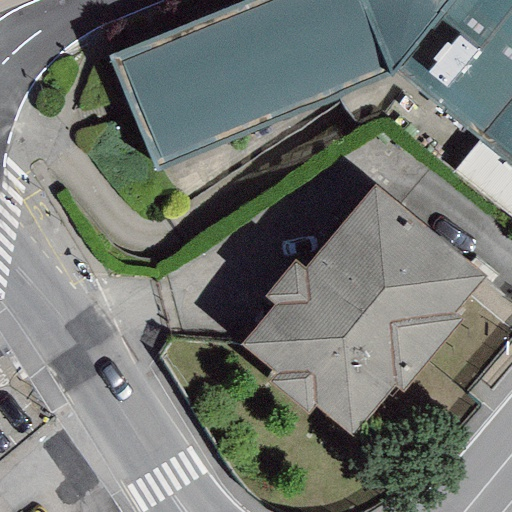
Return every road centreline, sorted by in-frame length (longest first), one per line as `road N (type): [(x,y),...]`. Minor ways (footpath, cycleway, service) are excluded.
road 1 (primary): [(0,273),(90,376),(169,496)]
road 2 (residential): [(0,63),(43,32),(122,0)]
